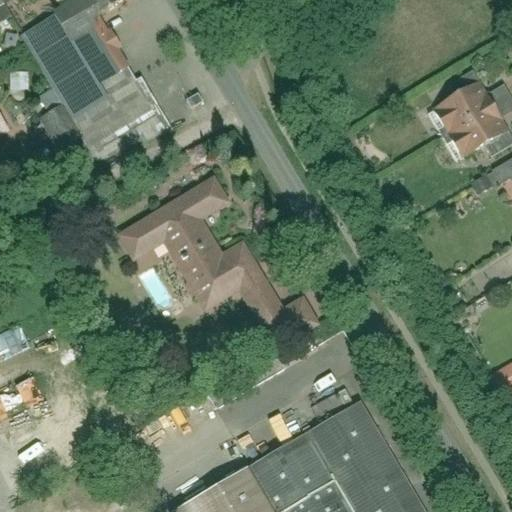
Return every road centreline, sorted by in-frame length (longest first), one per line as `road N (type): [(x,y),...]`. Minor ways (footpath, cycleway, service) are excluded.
road 1 (residential): [(173,0),(482,511)]
road 2 (track): [(235,108),(20,217),(0,218)]
